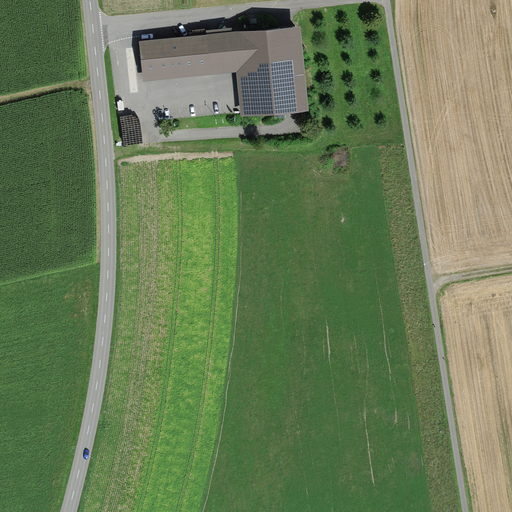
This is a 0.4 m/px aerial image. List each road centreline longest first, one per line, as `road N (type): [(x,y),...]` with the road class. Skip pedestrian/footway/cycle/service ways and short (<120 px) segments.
road 1 (residential): [(384,0),(465,511)]
road 2 (tertiary): [(88,0),(105,156),(107,282),(96,386),(68,511)]
road 3 (track): [(91,25),(318,0)]
